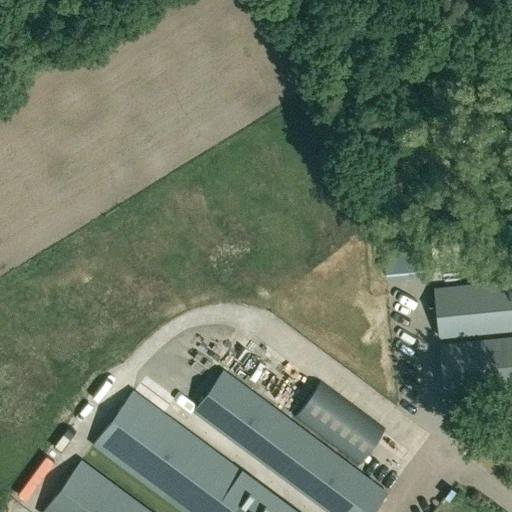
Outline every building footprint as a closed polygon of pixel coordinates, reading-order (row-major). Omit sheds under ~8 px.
[(400,309),(430,308),(428,256),(398,257),(400,309)] [(440,335),(511,327),(511,278),(435,287),(440,335)] [(445,391),(511,383),(511,335),(441,343),(445,391)] [(384,421),(393,409),(332,361),(322,374),(384,421)] [(333,511),(370,511),(386,490),(224,369),(195,408),(333,511)] [(180,379),(173,387),(189,402),(196,394),(180,379)] [(294,415),(358,464),(384,429),(320,381),(294,415)] [(412,381),(406,388),(422,399),(427,392),(412,381)] [(189,511),(296,511),(131,389),(93,440),(189,511)] [(44,511),(151,511),(82,460),(44,511)]
